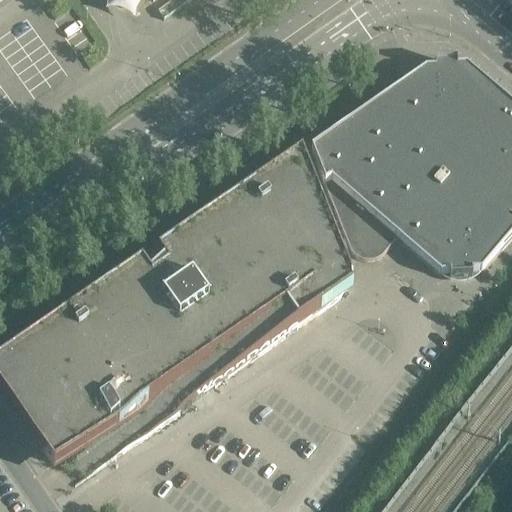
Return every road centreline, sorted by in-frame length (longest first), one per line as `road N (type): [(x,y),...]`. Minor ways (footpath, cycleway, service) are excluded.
road 1 (secondary): [(0,262),(382,0)]
road 2 (secondary): [(320,0),(0,225)]
road 3 (unclassified): [(0,159),(137,62)]
